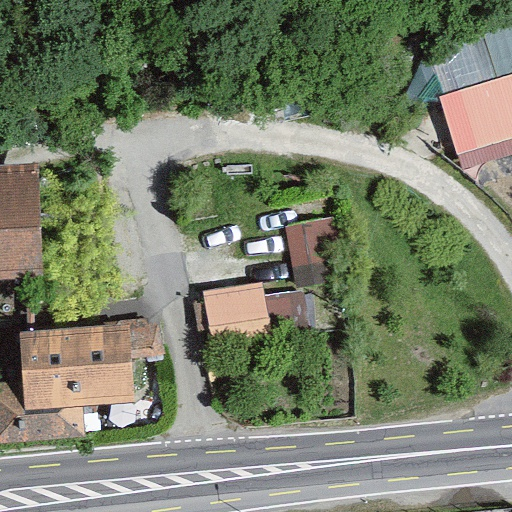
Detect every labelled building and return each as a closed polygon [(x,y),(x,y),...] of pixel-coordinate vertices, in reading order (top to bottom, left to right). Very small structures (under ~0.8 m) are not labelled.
[(511,16),(427,42),(462,160),(511,145),(511,16)] [(44,173),(0,173),(0,290),(47,289),(44,173)] [(338,265),(333,228),(293,234),(299,270),(338,265)] [(268,288),(206,298),(214,351),(299,338),(293,304),(271,307),(268,288)] [(0,454),(90,450),(88,419),(140,416),(137,366),(170,364),(168,334),(25,343),(27,388),(0,389),(0,454)]
